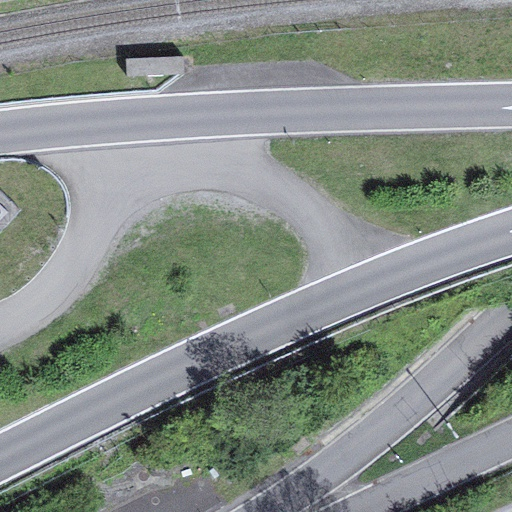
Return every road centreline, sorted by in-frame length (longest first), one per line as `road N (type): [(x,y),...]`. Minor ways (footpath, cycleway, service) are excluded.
road 1 (trunk): [(0,458),(261,331),(511,233)]
road 2 (trunk): [(511,106),(0,132)]
road 3 (primary): [(511,307),(394,418),(264,511)]
road 4 (primary): [(356,511),(511,439)]
